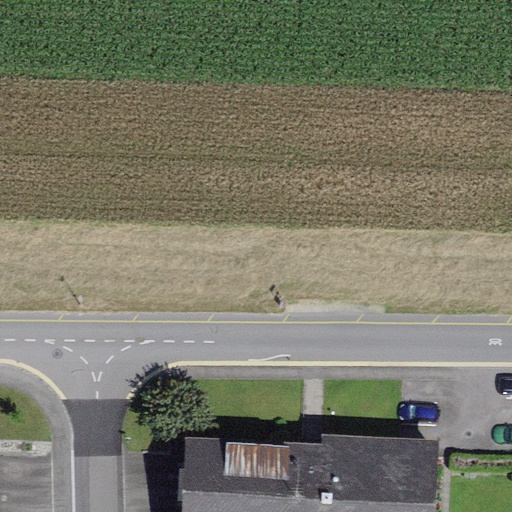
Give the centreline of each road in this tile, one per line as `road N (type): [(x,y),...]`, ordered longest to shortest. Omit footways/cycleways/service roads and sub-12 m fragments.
road 1 (unclassified): [(511,343),(90,348)]
road 2 (residential): [(90,348),(94,511)]
